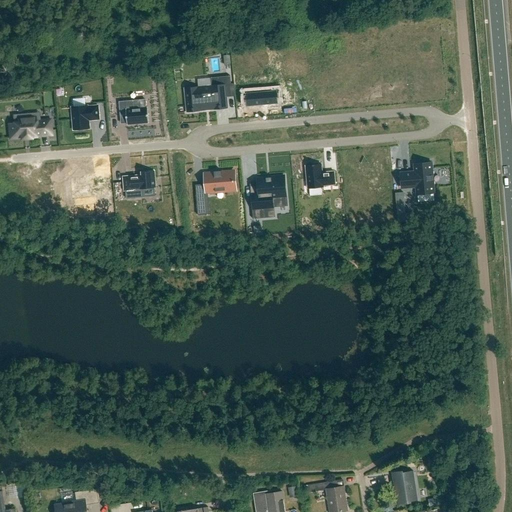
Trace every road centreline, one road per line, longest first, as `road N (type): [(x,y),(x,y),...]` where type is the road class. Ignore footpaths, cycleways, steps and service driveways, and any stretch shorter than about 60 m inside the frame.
road 1 (unclassified): [(498,511),(470,119)]
road 2 (residential): [(187,144),(211,153),(425,136),(439,121)]
road 3 (residential): [(439,121),(421,111),(210,130),(187,144)]
road 4 (primary): [(495,0),(511,201)]
road 5 (residential): [(187,144),(16,159)]
